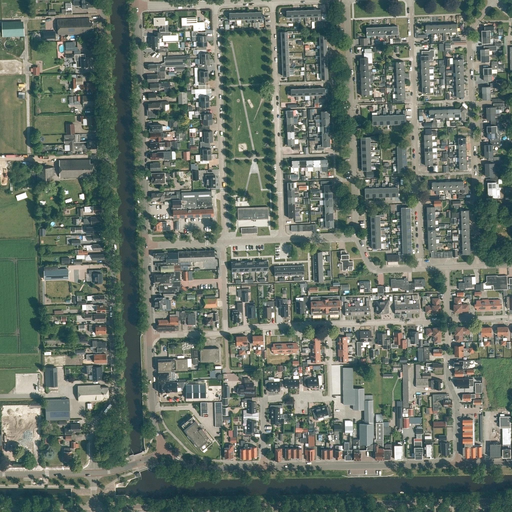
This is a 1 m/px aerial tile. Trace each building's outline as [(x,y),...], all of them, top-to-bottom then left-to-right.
[(92,0),(87,0),(86,0),(81,0),(73,1),(73,6),(81,6),(82,9),(87,9),(87,8),(92,8),(92,0)] [(306,10),(299,11),(299,17),(300,17),(305,17),(305,21),(307,21),(307,17),(306,17),(306,10)] [(312,10),(306,10),(306,17),(307,17),(311,17),(312,21),(314,21),(314,17),(313,17),(312,10)] [(313,17),(314,17),(318,16),(319,21),(326,21),(326,14),(320,14),(320,10),(312,10),(313,17)] [(299,11),(292,11),(293,17),(294,17),(298,17),(298,22),(300,22),(300,17),(299,17),(299,11)] [(235,13),(229,13),(229,20),(234,20),(235,24),(237,24),(237,20),(236,20),(235,13)] [(162,29),(159,29),(159,33),(165,32),(165,25),(165,18),(153,18),(154,26),(162,25),(162,29)] [(196,18),(182,18),(182,26),(193,25),(193,31),(201,31),(201,23),(196,23),(196,18)] [(86,30),(93,30),(93,22),(89,22),(89,19),(57,20),(58,35),(82,34),(82,32),(86,32),(86,30)] [(24,24),(2,25),(2,37),(24,36),(24,24)] [(439,37),(439,33),(439,32),(438,25),(426,25),(426,33),(431,33),(431,37),(433,37),(433,33),(437,33),(437,37),(439,37)] [(494,27),(485,27),(485,31),(482,31),(482,37),(491,37),(491,36),(491,32),(494,32),(494,27)] [(196,41),(207,41),(206,36),(205,36),(205,32),(198,33),(198,31),(192,31),(192,37),(196,36),(196,41)] [(287,32),(281,32),(281,39),(287,39),(287,34),(295,33),(295,31),(287,31),(287,32)] [(154,33),(155,36),(151,37),(151,40),(149,40),(149,43),(159,43),(159,40),(159,39),(163,39),(163,37),(171,36),(170,32),(154,33)] [(197,50),(204,50),(204,46),(207,46),(207,41),(196,41),(197,48),(194,48),(194,50),(197,50)] [(159,43),(149,43),(149,46),(151,46),(151,49),(155,49),(156,53),(168,52),(168,48),(163,49),(163,46),(159,47),(159,43)] [(489,46),(483,47),(483,50),(481,50),(481,56),(490,56),(490,55),(490,51),(496,51),(496,46),(494,46),(489,46)] [(199,59),(209,59),(209,53),(204,54),(204,50),(197,50),(197,54),(199,54),(199,59)] [(364,58),(360,58),(360,65),(367,64),(367,63),(368,63),(368,60),(372,59),(372,53),(364,53),(364,58)] [(81,54),(74,55),(75,61),(76,61),(76,67),(81,67),(88,67),(87,59),(85,59),(85,54),(81,54)] [(186,66),(185,61),(185,56),(165,57),(165,62),(168,62),(168,67),(175,67),(175,72),(184,71),(184,67),(186,66)] [(197,68),(205,68),(205,64),(210,64),(209,59),(199,59),(199,64),(197,64),(197,68)] [(498,65),(492,65),(492,68),(483,68),(484,75),(493,75),(493,74),(492,70),(498,70),(498,65)] [(199,77),(208,76),(208,71),(205,71),(205,68),(197,68),(194,68),(194,72),(198,72),(198,77),(199,77)] [(289,70),(293,70),(293,68),(289,68),(282,68),(283,76),(289,76),(289,70)] [(320,71),(316,72),(316,74),(321,74),(321,79),(327,79),(327,71),(320,71)] [(157,75),(147,75),(147,82),(157,81),(157,79),(165,78),(164,72),(158,72),(158,75),(157,75)] [(456,78),(464,78),(463,72),(456,72),(456,73),(455,73),(456,77),(446,77),(446,80),(456,79),(456,78)] [(76,88),(80,88),(81,90),(86,90),(87,94),(92,94),(92,91),(95,91),(95,88),(96,87),(96,86),(95,85),(95,84),(91,85),(91,83),(86,84),(86,85),(76,85),(76,78),(75,78),(75,75),(70,75),(70,78),(71,89),(76,88)] [(208,76),(199,77),(198,77),(198,82),(198,85),(205,85),(205,82),(208,82),(208,76)] [(170,92),(170,83),(164,83),(158,84),(158,83),(149,84),(150,87),(149,87),(149,90),(150,90),(159,90),(159,87),(164,86),(164,92),(170,92)] [(456,96),(452,96),(453,98),(457,98),(457,97),(464,97),(464,84),(456,85),(456,86),(456,89),(452,90),(452,92),(456,92),(456,96)] [(490,84),(491,87),(482,87),(482,94),(491,93),(491,89),(497,88),(497,84),(496,84),(490,84)] [(198,91),(198,93),(195,93),(195,98),(199,98),(199,102),(209,102),(209,96),(206,96),(206,93),(204,93),(204,90),(198,91)] [(178,92),(179,104),(187,103),(187,91),(178,92)] [(397,94),(397,98),(393,98),(393,103),(400,102),(400,100),(405,100),(405,93),(397,93),(397,94)] [(92,105),(95,105),(95,97),(90,97),(90,96),(83,97),(83,106),(92,106),(92,105)] [(152,104),(148,104),(148,111),(149,117),(156,117),(156,111),(161,111),(161,112),(166,112),(166,110),(169,109),(169,105),(168,105),(168,102),(161,102),(161,103),(153,103),(152,104)] [(199,111),(207,111),(206,107),(209,107),(209,102),(199,102),(199,107),(197,107),(197,111),(199,111)] [(502,110),(502,107),(504,107),(504,104),(493,105),(493,107),(486,107),(487,114),(496,114),(496,110),(502,110)] [(465,120),(465,113),(467,110),(463,106),(460,109),(454,109),(454,117),(455,117),(459,117),(459,118),(461,120),(461,122),(464,121),(465,120)] [(293,118),(294,118),(298,118),(298,115),(293,116),(293,110),(286,111),(286,118),(293,117),(293,118)] [(437,122),(437,118),(437,117),(435,117),(435,110),(429,110),(425,111),(425,115),(429,115),(429,118),(433,118),(433,122),(437,122)] [(207,111),(199,111),(199,115),(203,115),(203,120),(212,119),(212,114),(207,114),(207,111)] [(321,119),(329,118),(329,111),(321,112),(321,115),(316,115),(316,117),(314,117),(314,120),(321,120),(321,119)] [(496,114),(487,114),(487,120),(491,120),(491,123),(497,123),(497,120),(495,120),(495,116),(500,116),(500,114),(496,114)] [(95,116),(85,116),(85,119),(87,119),(87,125),(96,125),(95,116)] [(322,126),(329,125),(329,118),(321,119),(321,120),(321,122),(315,122),(316,127),(321,127),(322,127),(322,126)] [(203,125),(202,125),(202,128),(209,128),(209,125),(212,125),(212,119),(203,120),(203,125)] [(498,133),(505,133),(505,129),(502,129),(502,130),(497,130),(497,123),(491,123),(491,126),(487,126),(487,133),(498,133)] [(75,134),(74,124),(66,124),(67,134),(75,134)] [(322,127),(321,127),(321,131),(317,131),(317,134),(322,134),(322,133),(330,132),(329,125),(322,126),(322,127)] [(202,137),(213,137),(213,132),(209,132),(209,128),(202,128),(199,129),(199,132),(202,132),(202,137)] [(432,136),(436,136),(436,131),(432,132),(432,130),(425,130),(425,135),(424,135),(424,141),(432,141),(432,140),(432,136)] [(322,140),(330,139),(330,132),(322,133),(322,134),(322,138),(317,138),(317,137),(314,137),(314,138),(309,138),(309,141),(317,141),(322,141),(322,140)] [(176,133),(176,141),(186,141),(186,133),(176,133)] [(498,136),(498,133),(487,133),(488,139),(490,139),(490,142),(500,142),(500,136),(498,136)] [(200,146),(208,146),(208,142),(213,142),(213,137),(202,137),(203,142),(200,142),(200,146)] [(294,139),(287,139),(288,146),(293,146),(294,150),(299,150),(299,146),(299,144),(294,144),(294,140),(294,139)] [(318,148),(317,148),(317,151),(324,151),(323,147),(330,147),(330,139),(322,140),(322,141),(322,145),(318,145),(318,148)] [(159,147),(165,147),(170,147),(170,142),(164,142),(165,143),(159,143),(150,143),(150,144),(149,144),(150,147),(151,150),(155,149),(156,150),(157,150),(158,149),(159,149),(159,147)] [(493,151),(493,150),(493,146),(500,146),(500,142),(490,142),(490,145),(484,145),(484,151),(493,151)] [(202,155),(211,155),(211,149),(208,150),(208,146),(200,146),(201,155),(202,155)] [(500,160),(507,160),(498,160),(498,157),(493,157),(493,153),(497,153),(497,150),(493,150),(493,151),(484,151),(485,158),(492,158),(493,161),(500,160)] [(157,152),(157,153),(150,153),(150,159),(159,159),(159,156),(163,156),(163,160),(172,159),(172,151),(157,152)] [(211,155),(202,155),(201,155),(200,155),(200,164),(209,164),(209,160),(212,160),(211,155)] [(432,159),(425,160),(425,166),(429,166),(429,173),(438,172),(437,165),(433,166),(433,161),(437,161),(437,158),(433,159),(432,159)] [(84,176),(84,175),(90,175),(90,173),(95,173),(96,172),(96,170),(95,169),(94,169),(94,167),(94,163),(90,164),(90,160),(59,160),(59,178),(80,177),(80,176),(84,176)] [(495,167),(495,163),(507,163),(507,160),(500,160),(493,161),(494,161),(494,164),(485,164),(485,170),(496,170),(500,170),(500,167),(495,167)] [(298,167),(299,167),(299,161),(291,161),(292,167),(291,167),(291,172),(294,172),(294,167),(298,167)] [(153,163),(150,164),(151,170),(154,170),(154,171),(160,171),(160,163),(153,163)] [(54,167),(37,168),(37,184),(54,183),(54,167)] [(496,174),(496,170),(485,170),(485,177),(490,176),(490,179),(498,179),(498,173),(496,174)] [(164,173),(152,174),(152,175),(151,175),(152,181),(153,182),(164,182),(164,180),(169,180),(169,173),(164,173)] [(206,188),(215,188),(215,175),(206,175),(206,188)] [(490,182),(488,182),(488,189),(496,188),(496,184),(498,184),(498,179),(490,179),(490,182)] [(324,185),(324,190),(324,192),(332,192),(332,185),(328,185),(328,181),(321,181),(321,185),(324,185)] [(463,181),(457,182),(457,189),(458,189),(462,189),(462,194),(463,194),(468,194),(468,186),(467,185),(463,185),(463,181)] [(294,190),(299,190),(299,188),(294,188),(294,182),(287,183),(287,190),(294,190)] [(496,188),(488,189),(488,195),(493,195),(493,198),(500,198),(500,195),(496,195),(496,190),(501,190),(500,188),(496,188)] [(294,190),(287,190),(288,197),(294,196),(294,198),(294,197),(299,197),(299,195),(294,195),(294,190)] [(181,200),(172,200),(173,217),(213,216),(213,209),(212,209),(211,191),(181,192),(181,200)] [(324,198),(319,198),(319,200),(324,200),(325,200),(325,199),(332,199),(332,192),(324,192),(324,198)] [(294,202),(294,197),(294,198),(294,196),(288,197),(288,204),(294,204),(294,205),(295,205),(299,205),(299,202),(294,202)] [(324,200),(324,205),(320,205),(320,208),(325,207),(325,206),(333,206),(332,199),(325,199),(325,200),(324,200)] [(441,202),(434,202),(434,207),(427,207),(427,213),(435,213),(435,212),(435,208),(439,208),(439,206),(441,206),(441,202)] [(295,212),(300,211),(299,209),(295,209),(295,205),(294,205),(294,204),(288,204),(288,211),(294,211),(294,212),(295,212)] [(325,212),(320,212),(320,215),(325,214),(325,213),(333,213),(333,206),(325,206),(325,207),(325,212)] [(268,207),(237,208),(238,220),(268,219),(268,207)] [(294,211),(288,211),(288,218),(295,218),(295,219),(300,219),(300,216),(295,216),(295,212),(294,212),(294,211)] [(325,213),(325,214),(325,219),(320,219),(320,222),(325,221),(325,222),(325,220),(333,220),(333,213),(325,213)] [(325,222),(325,221),(325,226),(320,226),(320,229),(326,228),(333,227),(333,220),(325,220),(325,222)] [(164,230),(171,230),(170,226),(167,226),(167,222),(154,222),(154,231),(164,231),(164,230)] [(163,252),(153,253),(153,257),(159,257),(159,259),(166,259),(166,263),(162,264),(162,267),(160,267),(160,268),(160,269),(160,270),(160,271),(160,272),(160,273),(161,273),(161,274),(154,275),(154,279),(154,283),(155,287),(159,287),(159,292),(174,291),(178,291),(178,287),(181,286),(180,271),(188,271),(188,265),(184,265),(183,261),(215,260),(214,251),(178,252),(178,253),(167,253),(167,251),(163,252)] [(349,259),(348,254),(346,254),(343,251),(341,251),(341,259),(340,259),(340,262),(342,262),(342,271),(346,271),(346,270),(348,269),(348,271),(352,271),(352,269),(353,269),(352,262),(347,262),(346,259),(349,259)] [(59,266),(44,266),(44,279),(68,278),(68,269),(59,270),(59,266)] [(102,273),(101,273),(101,270),(89,271),(89,276),(91,276),(91,283),(102,283),(102,273)] [(497,275),(486,276),(487,281),(484,283),(486,286),(493,285),(493,290),(503,290),(507,289),(507,278),(497,279),(497,275)] [(464,277),(465,286),(463,286),(463,283),(459,283),(459,290),(465,289),(465,288),(472,287),(472,277),(464,277)] [(414,283),(408,283),(408,290),(414,289),(414,287),(425,286),(424,279),(414,279),(414,283)] [(395,280),(391,280),(391,288),(402,288),(402,290),(408,290),(408,283),(402,283),(402,280),(395,280)] [(370,282),(360,282),(360,290),(366,289),(366,292),(372,292),(372,289),(370,289),(370,282)] [(241,292),(242,302),(248,301),(248,292),(250,292),(250,288),(242,289),(242,292),(241,292)] [(303,304),(307,304),(307,296),(303,297),(303,301),(295,302),(296,313),(304,313),(303,304)] [(339,296),(310,297),(311,315),(340,314),(339,296)] [(165,298),(154,298),(155,309),(161,309),(161,310),(165,310),(165,311),(168,311),(173,310),(172,304),(171,304),(171,301),(167,302),(165,302),(165,298)] [(216,298),(203,299),(203,308),(212,307),(212,310),(217,310),(216,298)] [(432,306),(425,306),(425,313),(432,312),(432,313),(440,313),(440,305),(439,305),(439,298),(432,299),(432,305),(432,306)] [(455,304),(454,304),(454,312),(462,312),(462,311),(469,311),(469,304),(462,305),(462,304),(461,304),(461,298),(454,298),(455,304)] [(276,299),(276,307),(280,307),(280,316),(288,316),(288,305),(283,305),(283,299),(276,299)] [(482,300),(477,301),(477,302),(475,303),(475,307),(477,307),(477,311),(500,310),(500,306),(502,306),(501,302),(500,302),(500,300),(488,300),(482,300)] [(273,301),(266,301),(266,307),(263,307),(263,317),(270,317),(270,310),(274,310),(273,301)] [(388,313),(388,305),(389,305),(389,301),(374,301),(375,305),(376,305),(376,313),(388,313)] [(232,312),(233,322),(239,322),(239,318),(240,318),(240,313),(242,313),(242,303),(237,303),(237,310),(232,311),(232,312)] [(247,306),(247,318),(255,317),(255,305),(247,306)] [(158,325),(156,325),(156,330),(158,331),(167,331),(167,332),(169,331),(174,331),(174,328),(178,328),(178,321),(182,321),(181,312),(179,312),(179,317),(169,317),(170,320),(157,320),(158,325)] [(185,312),(181,312),(182,321),(185,320),(185,317),(188,317),(188,325),(195,325),(195,315),(194,315),(194,313),(190,313),(190,315),(188,315),(185,315),(185,312)] [(105,325),(96,326),(96,327),(89,327),(89,332),(96,332),(96,334),(97,334),(98,334),(99,334),(100,334),(105,334),(105,325)] [(463,334),(470,334),(469,327),(463,327),(455,327),(455,335),(456,335),(456,341),(463,341),(462,334),(463,334)] [(433,328),(426,329),(426,335),(433,335),(433,336),(434,336),(434,342),(440,342),(440,335),(441,335),(440,328),(433,328)] [(363,342),(366,342),(365,332),(360,332),(360,344),(357,345),(357,356),(361,356),(361,346),(363,346),(363,342)] [(393,333),(394,339),(394,348),(406,347),(406,337),(402,337),(401,332),(393,333)] [(418,332),(410,332),(410,343),(418,343),(418,347),(422,346),(422,339),(418,339),(418,332)] [(386,333),(377,334),(378,344),(383,344),(383,348),(390,348),(390,340),(386,340),(386,333)] [(273,346),(271,346),(271,351),(273,351),(273,354),(285,353),(285,354),(291,354),(291,353),(296,353),(296,350),(298,350),(298,345),(296,345),(296,343),(273,344),(273,346)] [(463,346),(455,346),(455,356),(463,356),(463,353),(469,353),(474,353),(474,348),(469,348),(469,351),(466,351),(466,348),(463,348),(463,346)] [(433,356),(441,356),(441,349),(433,349),(433,347),(423,347),(423,361),(429,361),(429,352),(433,352),(433,356)] [(218,348),(200,349),(200,362),(219,362),(218,348)] [(106,359),(106,357),(106,355),(105,355),(105,354),(86,355),(87,360),(94,360),(94,363),(106,363),(106,362),(106,359)] [(158,360),(158,372),(188,371),(187,359),(158,360)] [(459,360),(459,362),(454,362),(454,368),(463,368),(470,368),(470,360),(459,360)] [(57,367),(45,368),(46,387),(58,386),(57,367)] [(101,367),(93,367),(93,380),(101,380),(101,372),(102,371),(101,367)] [(363,424),(359,424),(360,440),(353,440),(354,459),(360,459),(360,449),(372,449),(372,447),(374,447),(374,459),(390,459),(390,454),(391,454),(391,444),(385,444),(385,445),(384,445),(384,449),(383,449),(383,435),(391,435),(391,427),(382,427),(382,414),(376,414),(376,439),(372,439),(372,437),(373,437),(373,395),(364,395),(364,388),(353,388),(352,368),(343,368),(343,405),(353,405),(353,410),(364,410),(364,419),(363,419),(363,424)] [(170,375),(170,373),(171,373),(171,372),(168,372),(158,372),(158,381),(169,380),(169,375),(170,375)] [(318,377),(313,378),(313,387),(318,387),(318,384),(322,384),(321,375),(318,375),(318,377)] [(299,379),(293,379),(293,388),(299,388),(299,384),(302,384),(302,376),(299,377),(299,379)] [(313,387),(313,378),(310,378),(310,376),(304,376),(304,386),(307,386),(307,387),(313,387)] [(268,380),(265,380),(266,387),(269,387),(269,391),(274,391),(274,379),(273,379),(273,377),(268,377),(268,380)] [(293,388),(293,379),(290,379),(290,377),(285,377),(285,388),(293,388)] [(279,378),(274,379),(274,391),(280,390),(280,386),(283,386),(282,379),(279,379),(279,378)] [(474,379),(457,380),(458,387),(469,387),(469,386),(474,386),(474,379)] [(428,381),(428,387),(431,387),(431,389),(434,389),(438,389),(438,390),(439,390),(440,391),(442,390),(442,389),(441,387),(442,386),(442,383),(441,382),(441,380),(434,380),(431,380),(431,381),(428,381)] [(177,387),(181,387),(182,389),(183,390),(186,390),(186,398),(206,398),(205,384),(204,384),(204,381),(195,381),(186,381),(186,384),(186,382),(164,383),(164,382),(158,382),(159,392),(177,392),(177,387)] [(238,393),(239,393),(239,395),(256,395),(256,387),(254,387),(254,382),(250,383),(249,382),(245,382),(245,385),(245,386),(244,386),(240,386),(240,387),(238,387),(238,393)] [(97,400),(103,400),(103,398),(108,398),(108,387),(100,387),(100,385),(78,385),(78,402),(97,401),(97,400)] [(444,394),(433,395),(433,410),(438,410),(438,405),(443,405),(443,407),(444,407),(446,407),(451,407),(451,405),(452,405),(452,403),(451,403),(451,400),(450,400),(444,400),(444,394)] [(246,407),(256,407),(256,401),(252,401),(252,398),(245,398),(245,399),(242,399),(242,402),(243,402),(243,407),(246,407)] [(70,419),(69,399),(45,400),(46,420),(70,419)] [(270,413),(282,413),(282,405),(270,405),(270,413)] [(320,407),(324,419),(323,416),(328,414),(329,416),(332,415),(330,408),(327,408),(326,405),(320,407)] [(5,408),(5,423),(15,423),(15,436),(36,436),(35,407),(5,408)] [(256,407),(246,407),(247,410),(243,410),(243,416),(252,416),(252,412),(256,412),(256,407)] [(316,411),(313,412),(315,420),(318,419),(318,420),(324,419),(320,407),(315,408),(316,411)] [(282,413),(270,413),(271,419),(269,419),(268,423),(283,423),(283,414),(282,414),(282,413)] [(181,425),(188,433),(187,435),(194,443),(195,442),(202,451),(213,442),(192,416),(181,425)] [(510,416),(500,416),(500,428),(503,428),(503,457),(510,457),(510,416)] [(247,426),(256,426),(256,420),(252,420),(252,417),(243,417),(243,423),(247,423),(247,426)] [(473,419),(463,420),(463,456),(482,456),(482,446),(473,446),(473,419)] [(350,420),(344,420),(344,433),(350,433),(350,436),(350,442),(344,442),(344,450),(344,460),(353,460),(353,449),(352,449),(353,436),(353,421),(350,420)] [(71,425),(71,428),(64,428),(65,434),(73,434),(73,432),(80,431),(80,424),(71,425)] [(245,435),(248,435),(252,434),(252,431),(256,431),(256,426),(247,426),(247,429),(245,429),(245,435)] [(308,435),(308,446),(305,447),(305,449),(305,454),(306,454),(306,460),(313,460),(313,456),(315,455),(314,435),(308,435)] [(441,447),(441,454),(449,454),(449,442),(446,442),(446,435),(439,435),(439,440),(441,440),(441,443),(440,443),(441,447)] [(421,454),(422,454),(422,447),(421,447),(421,438),(414,439),(414,447),(413,447),(414,454),(414,459),(422,459),(421,454)] [(424,439),(424,442),(423,442),(423,449),(424,449),(424,457),(428,457),(429,458),(431,458),(432,457),(432,442),(431,442),(431,439),(424,439)] [(495,442),(495,444),(494,444),(494,442),(492,442),(492,444),(490,444),(491,457),(501,457),(501,444),(499,444),(499,442),(495,442)] [(229,445),(229,448),(224,448),(225,458),(226,458),(226,459),(228,459),(228,458),(233,458),(232,445),(229,445)] [(394,445),(394,446),(393,446),(393,449),(394,449),(394,459),(397,459),(402,459),(402,445),(394,445)] [(250,447),(250,449),(240,449),(240,458),(251,458),(251,456),(256,456),(256,447),(250,447)]
